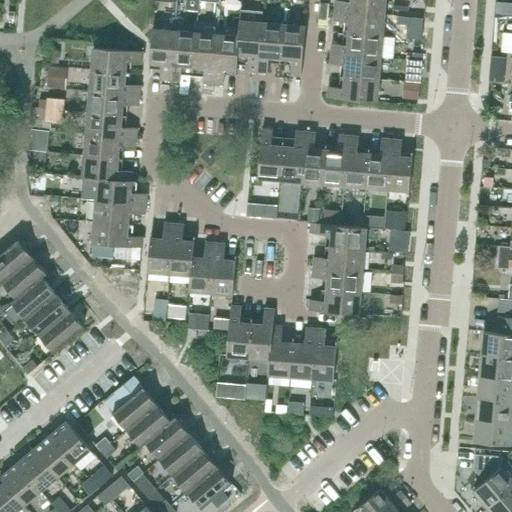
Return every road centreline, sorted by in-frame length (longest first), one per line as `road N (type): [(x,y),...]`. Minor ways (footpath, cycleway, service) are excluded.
road 1 (residential): [(256,294),(308,297),(311,240),(216,222),(147,167),(149,108),(450,128)]
road 2 (residential): [(422,409),(450,128)]
road 3 (residential): [(298,489),(387,417),(422,409)]
road 4 (residential): [(0,440),(112,345)]
road 5 (residential): [(450,128),(463,0)]
